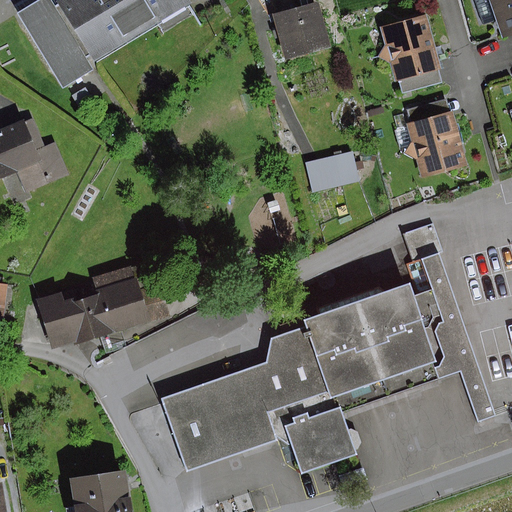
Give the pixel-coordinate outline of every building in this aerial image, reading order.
[(88,54),(59,6),(54,9),(48,0),(37,0),(14,14),(61,89),(92,70),(83,57),(88,54)] [(186,0),(59,0),(56,2),(59,6),(88,54),(92,62),(189,3),(186,0)] [(511,0),(488,0),(500,37),(511,32),(511,0)] [(317,4),(274,15),(284,57),(328,47),(317,4)] [(425,16),(379,28),(384,45),(378,57),(389,63),(394,81),(397,80),(437,69),(439,69),(425,16)] [(437,69),(397,80),(401,93),(441,83),(437,69)] [(84,89),(72,96),(80,109),(92,102),(84,89)] [(405,111),(409,124),(448,113),(444,100),(405,111)] [(367,112),(368,117),(384,112),(382,107),(367,112)] [(409,124),(405,125),(410,142),(404,153),(416,160),(421,179),(467,165),(452,111),(448,113),(409,124)] [(26,120),(0,130),(0,178),(18,171),(27,195),(69,178),(55,144),(38,151),(26,120)] [(352,151),(305,161),(311,191),(358,181),(352,151)] [(421,261),(438,255),(442,252),(433,225),(402,235),(412,263),(421,261)] [(495,418),(438,255),(421,261),(432,292),(408,301),(403,285),(301,321),(303,327),(271,339),(265,364),(160,399),(185,473),(276,442),(274,435),(289,445),(299,474),(355,455),(341,413),(457,373),(475,425),(495,418)] [(59,293),(37,299),(51,347),(166,314),(158,286),(137,292),(130,266),(90,278),(93,291),(61,300),(59,293)] [(11,286),(0,284),(0,330),(3,331),(11,286)] [(127,511),(122,475),(68,483),(71,511),(127,511)]
